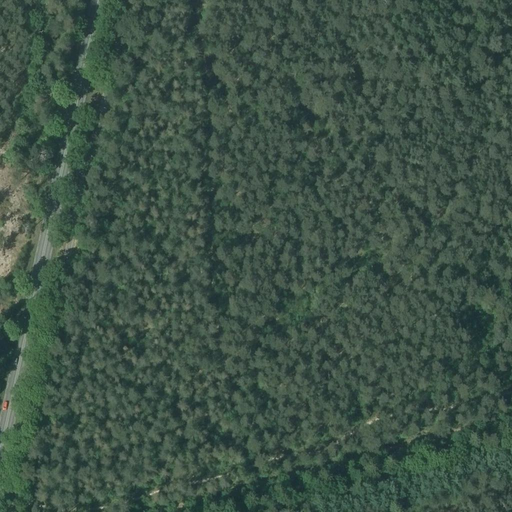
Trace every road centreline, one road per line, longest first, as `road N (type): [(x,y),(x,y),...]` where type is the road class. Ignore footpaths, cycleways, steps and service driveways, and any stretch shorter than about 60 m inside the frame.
road 1 (primary): [(0,425),(97,0)]
road 2 (track): [(165,511),(511,421)]
